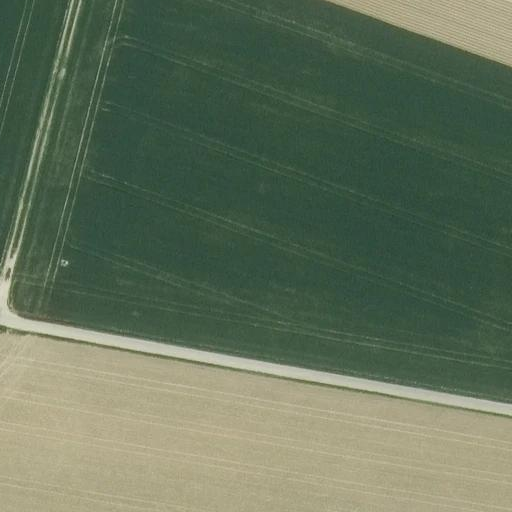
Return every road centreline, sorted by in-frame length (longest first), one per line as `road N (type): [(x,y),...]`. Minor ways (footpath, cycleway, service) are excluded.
road 1 (track): [(0,321),(511,413)]
road 2 (track): [(79,0),(0,303)]
